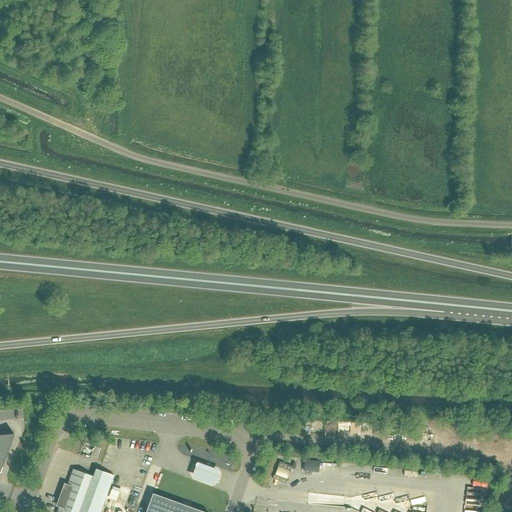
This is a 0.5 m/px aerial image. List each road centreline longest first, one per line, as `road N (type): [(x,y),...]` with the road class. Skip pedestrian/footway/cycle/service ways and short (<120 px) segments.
road 1 (unclassified): [(511,224),(410,218),(153,161),(0,97)]
road 2 (trunk): [(511,276),(0,164)]
road 3 (trunk): [(444,304),(0,261)]
road 4 (trunk): [(0,345),(444,304)]
road 5 (unclassified): [(26,511),(61,416),(240,437),(250,455),(231,511)]
road 6 (unknown): [(282,497),(323,477),(413,479),(443,497),(443,511)]
